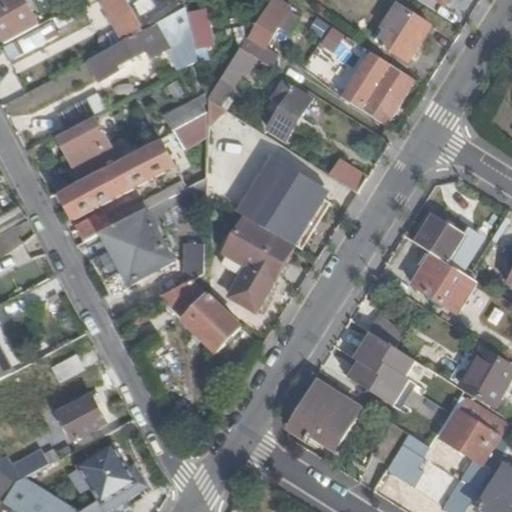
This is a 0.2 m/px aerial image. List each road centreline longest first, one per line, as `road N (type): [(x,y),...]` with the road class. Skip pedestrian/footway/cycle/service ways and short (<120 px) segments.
road 1 (residential): [(196,510),(0,138)]
road 2 (residential): [(430,134),(240,436)]
road 3 (residential): [(511,5),(430,134)]
road 4 (residential): [(240,436),(360,511)]
